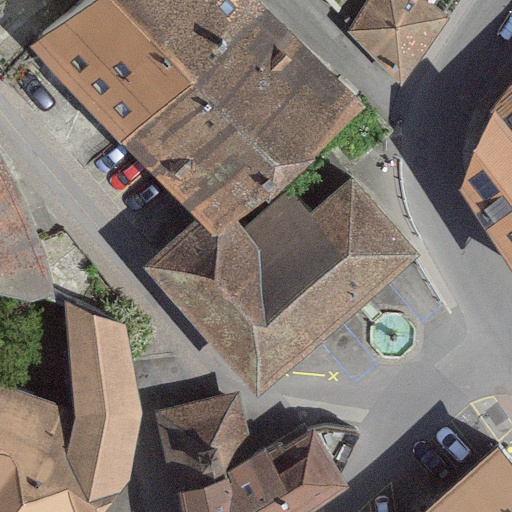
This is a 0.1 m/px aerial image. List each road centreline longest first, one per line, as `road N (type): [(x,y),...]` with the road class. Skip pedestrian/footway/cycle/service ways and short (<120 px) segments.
road 1 (residential): [(0,104),(79,207),(122,282),(157,511)]
road 2 (tertiary): [(506,0),(449,87),(430,154),(438,204),(511,343)]
